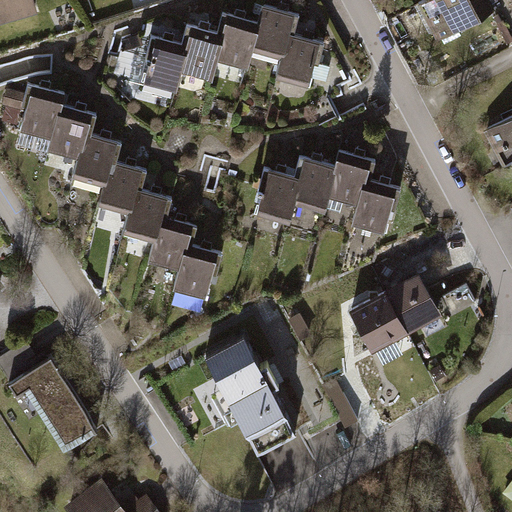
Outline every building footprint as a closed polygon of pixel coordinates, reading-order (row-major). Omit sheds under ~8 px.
[(31,0),(0,0),(0,15),(33,5),(31,0)] [(292,7),(264,0),(261,0),(250,43),(280,51),(287,27),(292,7)] [(433,0),(431,1),(422,6),(440,41),(455,34),(480,20),(494,13),(486,0),(433,0)] [(257,17),(226,9),(221,28),(214,52),(245,60),(250,43),(257,17)] [(221,28),(190,19),(184,40),(178,63),(209,71),(214,52),(221,28)] [(318,35),(287,27),(280,51),(275,70),(306,78),(318,35)] [(184,40),(153,31),(142,75),(173,83),(178,63),(184,40)] [(61,87),(30,79),(19,122),(49,130),(57,100),(61,87)] [(281,79),(279,89),(306,97),(309,88),(281,79)] [(24,90),(5,85),(1,101),(20,106),(24,90)] [(88,108),(57,100),(49,130),(46,144),(76,152),(83,126),(88,108)] [(511,109),(477,126),(498,162),(507,158),(511,155),(511,109)] [(114,135),(83,126),(76,152),(71,170),(102,178),(108,155),(114,135)] [(369,154),(338,146),(334,161),(326,190),(357,198),(364,173),(369,154)] [(334,161),(303,153),(291,196),(322,204),(326,190),(334,161)] [(139,163),(108,155),(102,178),(97,198),(127,206),(134,183),(139,163)] [(298,172),(267,164),(255,207),(286,215),(291,196),(298,172)] [(394,182),(364,173),(357,198),(352,217),(383,225),(394,182)] [(164,191),(134,183),(127,206),(122,226),(153,234),(159,211),(164,191)] [(189,220),(159,211),(153,234),(147,255),(178,263),(184,239),(189,220)] [(215,247),(184,239),(178,263),(173,283),(203,291),(215,247)] [(0,262),(0,288),(11,281),(0,262)] [(439,307),(417,266),(384,284),(406,325),(439,307)] [(406,325),(384,284),(350,301),(372,342),(406,325)] [(241,329),(203,350),(257,447),(296,425),(269,378),(241,329)] [(27,337),(0,354),(0,362),(6,372),(36,352),(27,337)] [(57,358),(20,381),(64,452),(101,429),(57,358)] [(328,395),(344,424),(358,416),(341,387),(328,395)] [(111,485),(78,510),(79,511),(165,511),(151,492),(128,508),(111,485)]
